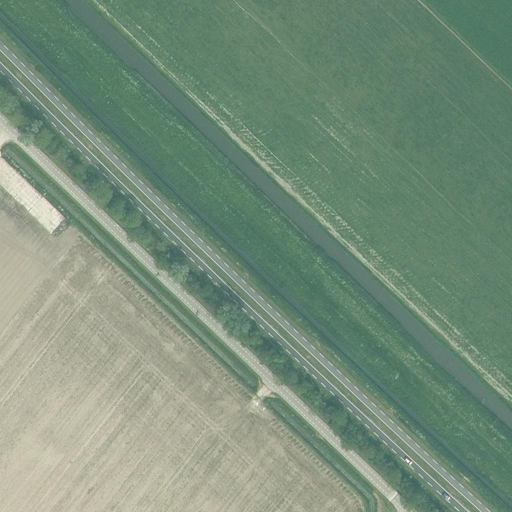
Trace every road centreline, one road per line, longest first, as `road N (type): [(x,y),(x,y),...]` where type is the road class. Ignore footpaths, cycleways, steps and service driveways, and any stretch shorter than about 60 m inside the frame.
road 1 (primary): [(485,511),(0,46)]
road 2 (primary): [(0,66),(463,511)]
road 3 (unclassified): [(408,511),(0,119)]
